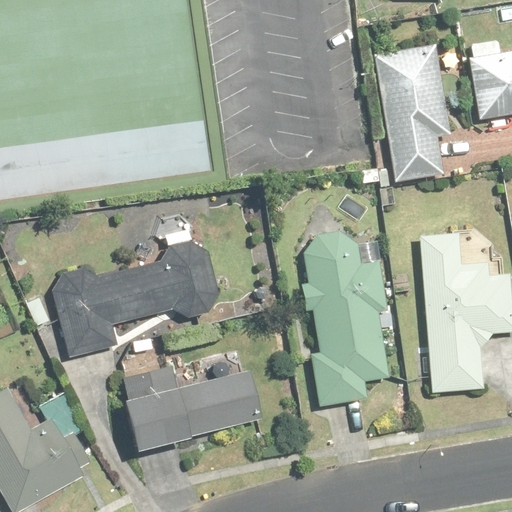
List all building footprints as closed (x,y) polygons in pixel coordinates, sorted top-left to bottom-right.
[(330,0),(346,1),(345,22),(386,24),(386,17),(400,18),(400,10),(417,11),(417,0),(330,0)] [(511,130),(511,70),(435,80),(444,145),(511,130)] [(315,203),(317,234),(336,233),(334,201),(315,203)] [(511,236),(481,241),(503,403),(511,401),(511,236)] [(458,413),(453,354),(482,350),(474,295),(449,299),(446,250),(386,254),(398,417),(458,413)] [(343,280),(322,283),(319,262),(266,268),(286,424),(339,418),(336,400),(359,397),(343,280)] [(121,285),(64,299),(63,294),(13,308),(33,381),(84,367),(80,353),(135,339),(136,340),(186,327),(169,266),(119,280),(121,285)] [(211,443),(198,399),(90,430),(103,474),(211,443)] [(0,511),(29,511),(31,511),(52,499),(19,441),(0,451),(0,511)]
